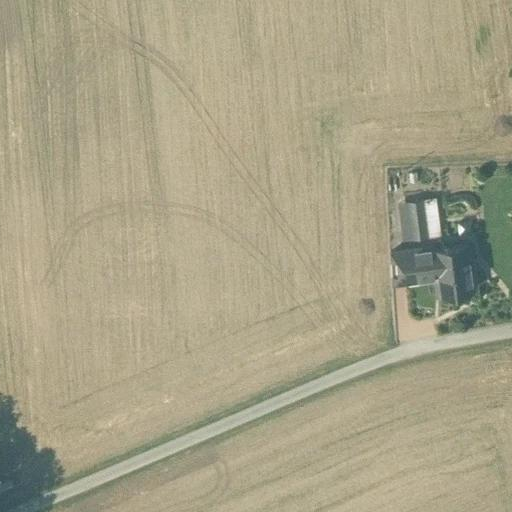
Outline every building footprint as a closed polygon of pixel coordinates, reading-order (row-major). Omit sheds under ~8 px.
[(434,198),(422,199),(427,236),(439,235),(434,198)] [(422,199),(407,201),(412,238),(427,236),(422,199)] [(433,249),(432,249),(436,276),(439,293),(474,288),(468,244),(433,249)] [(433,245),(402,250),(406,278),(406,280),(436,276),(432,249),(433,249),(433,245)] [(402,250),(390,251),(392,280),(393,282),(394,282),(394,280),(404,279),(405,280),(406,280),(406,278),(402,250)]
